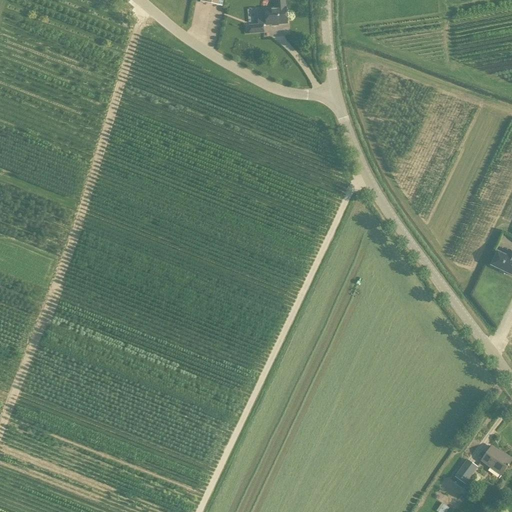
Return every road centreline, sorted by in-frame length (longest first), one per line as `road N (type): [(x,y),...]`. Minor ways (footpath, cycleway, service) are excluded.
road 1 (unknown): [(197,511),(363,170)]
road 2 (tertiary): [(511,384),(363,170),(333,92)]
road 3 (unclassified): [(333,92),(275,89),(235,71),(140,0)]
